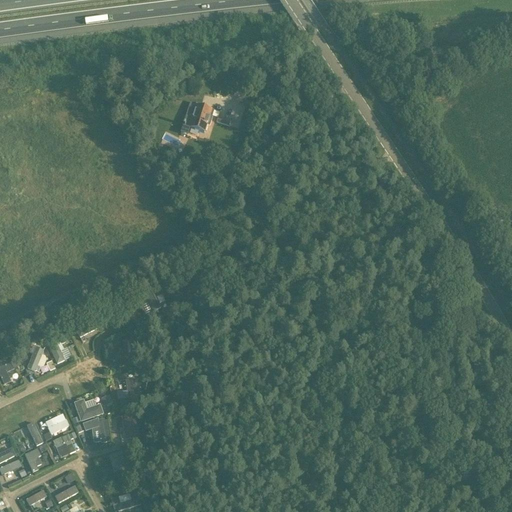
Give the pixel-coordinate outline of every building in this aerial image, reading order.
[(259,76),(255,73),(251,78),(244,89),(250,94),(258,83),(255,81),(259,76)] [(180,135),(188,137),(190,128),(205,133),(207,126),(209,126),(213,111),(190,104),(183,126),(182,126),(180,135)] [(229,127),(230,122),(218,118),(216,123),(229,127)] [(152,292),(129,303),(132,310),(148,302),(152,312),(160,309),(152,292)] [(101,328),(97,320),(76,331),(80,339),(101,328)] [(129,333),(131,358),(142,358),(139,332),(129,333)] [(65,362),(55,342),(47,346),(57,366),(65,362)] [(27,370),(35,373),(44,352),(32,347),(29,354),(33,355),(27,370)] [(48,371),(54,369),(50,362),(45,364),(48,371)] [(0,368),(0,377),(4,387),(11,383),(7,374),(14,371),(11,364),(0,368)] [(133,380),(125,381),(128,399),(120,400),(121,408),(137,406),(133,380)] [(101,398),(103,407),(111,404),(109,395),(101,398)] [(87,410),(84,401),(74,405),(80,423),(103,416),(100,406),(87,410)] [(139,439),(136,415),(123,417),(126,441),(139,439)] [(50,437),(69,428),(65,421),(47,430),(50,437)] [(97,421),(81,427),(84,434),(97,429),(100,445),(109,444),(106,423),(97,424),(97,421)] [(41,443),(32,425),(24,429),(29,440),(19,444),(16,437),(11,439),(18,454),(41,443)] [(76,453),(68,436),(52,443),(55,450),(65,445),(70,456),(76,453)] [(0,463),(14,456),(11,450),(0,455),(0,463)] [(118,461),(122,472),(136,468),(130,450),(108,457),(110,464),(118,461)] [(41,466),(38,459),(41,458),(37,451),(24,457),(33,474),(38,472),(37,469),(41,466)] [(0,474),(1,477),(21,469),(18,462),(0,469),(0,474)] [(67,485),(74,481),(70,474),(63,478),(67,485)] [(58,505),(78,494),(75,488),(55,499),(58,505)] [(29,508),(46,498),(43,492),(25,502),(29,508)] [(113,511),(121,511),(141,506),(137,492),(129,495),(131,502),(120,505),(118,499),(110,501),(113,511)]
